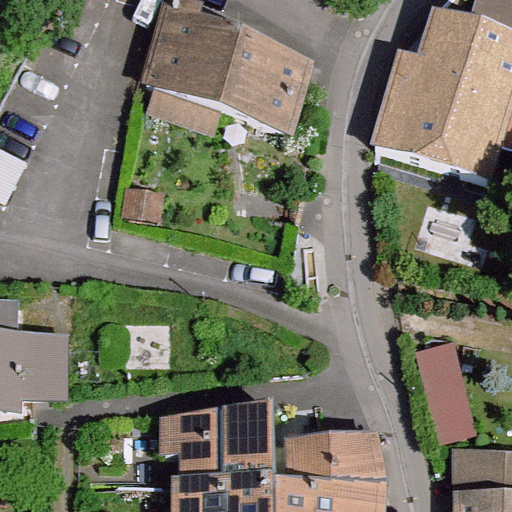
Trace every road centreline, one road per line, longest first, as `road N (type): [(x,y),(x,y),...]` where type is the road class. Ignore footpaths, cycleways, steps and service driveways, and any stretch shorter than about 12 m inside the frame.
road 1 (residential): [(366,346),(346,218),(349,122),(395,0)]
road 2 (residential): [(366,346),(414,511)]
